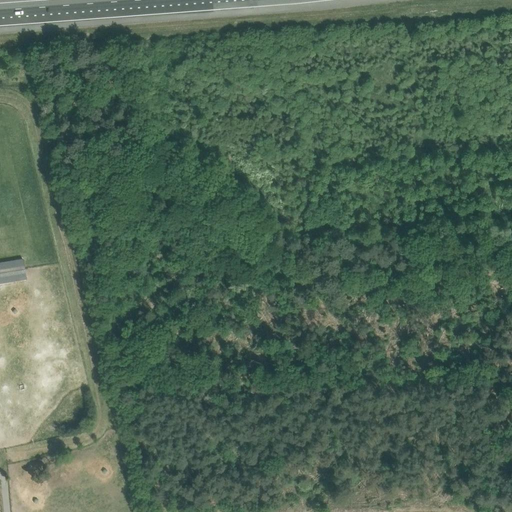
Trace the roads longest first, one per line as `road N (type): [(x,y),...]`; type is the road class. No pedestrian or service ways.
road 1 (track): [(144,511),(35,62)]
road 2 (motorway): [(0,10),(140,0)]
